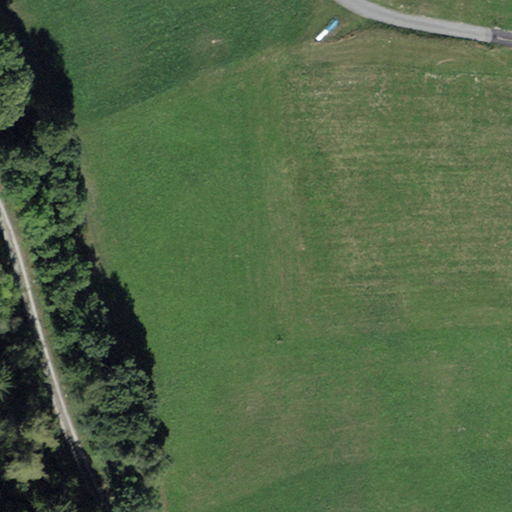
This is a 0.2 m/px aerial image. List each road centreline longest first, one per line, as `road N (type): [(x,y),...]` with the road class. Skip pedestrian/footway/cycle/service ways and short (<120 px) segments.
road 1 (track): [(0,218),(103,511)]
road 2 (unclassified): [(511,38),(399,19),(350,0)]
